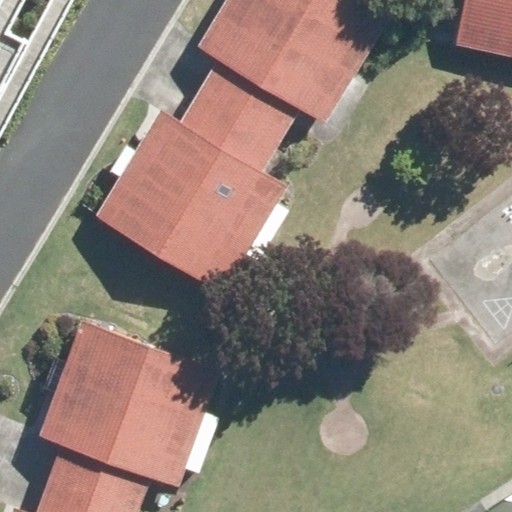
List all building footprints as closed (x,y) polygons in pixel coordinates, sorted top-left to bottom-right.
[(196,87),(276,136),(297,101),(323,116),(387,12),(367,0),(217,0),(195,38),(217,52),(196,87)] [(511,0),(460,0),(452,37),(511,50),(511,0)] [(259,165),(276,136),(196,87),(178,116),(159,106),(95,210),(220,286),(243,248),(254,255),(285,206),(273,198),(284,179),(259,165)] [(52,386),(36,428),(59,437),(46,472),(135,506),(149,469),(175,480),(182,461),(197,466),(218,411),(200,405),(216,364),(80,313),(63,358),(52,354),(41,382),(52,386)] [(132,511),(135,506),(46,472),(31,511),(10,504),(6,511),(132,511)]
